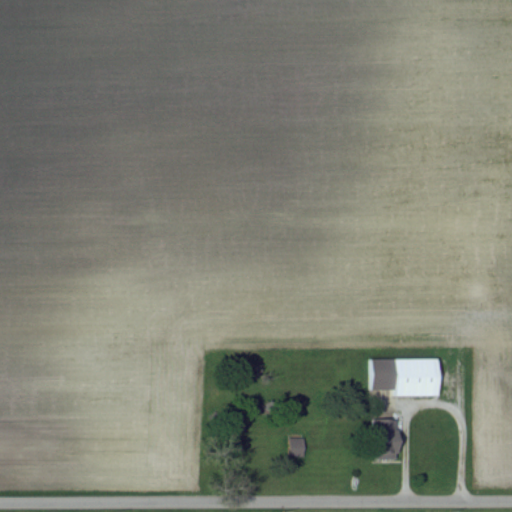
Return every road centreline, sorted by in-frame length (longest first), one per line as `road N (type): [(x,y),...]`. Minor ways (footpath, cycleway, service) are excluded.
road 1 (residential): [(0,504),(511,500)]
road 2 (residential): [(441,501),(478,256),(485,29)]
